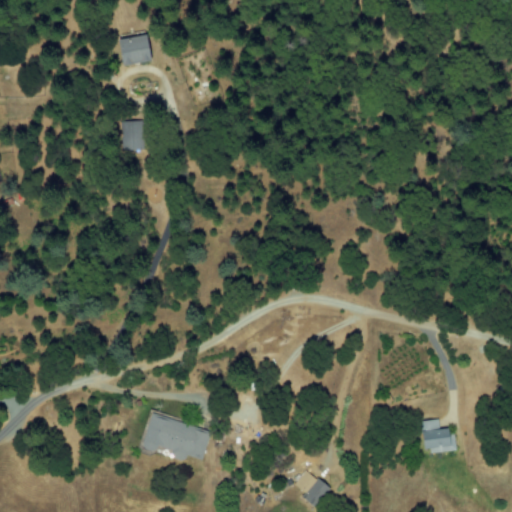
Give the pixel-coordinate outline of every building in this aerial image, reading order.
[(153,59),(147,33),(118,40),(124,66),(153,59)] [(143,150),(141,120),(123,121),(124,151),(143,150)] [(205,460),(213,431),(153,413),(143,448),(158,452),(160,446),(174,450),(172,457),(187,461),(189,455),(205,460)] [(449,428),(438,430),(436,420),(421,422),(425,454),(452,451),(449,428)] [(291,486),(315,506),(329,489),(305,469),(291,486)]
